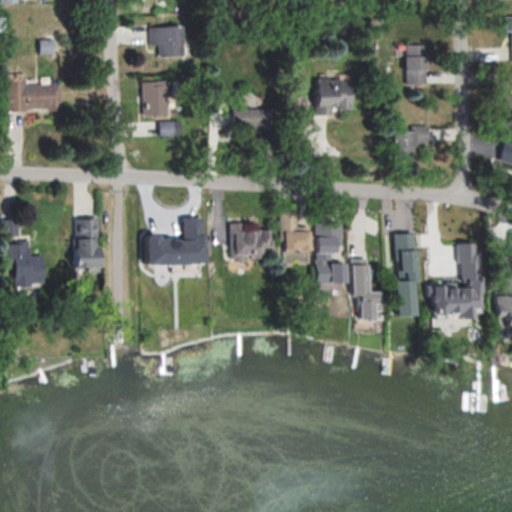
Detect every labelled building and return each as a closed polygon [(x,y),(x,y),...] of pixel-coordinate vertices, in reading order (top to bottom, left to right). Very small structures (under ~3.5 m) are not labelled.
[(507,30),(508,61),(511,60),(511,13),(501,14),(502,30),(507,30)] [(147,45),(154,45),(155,55),(177,54),(176,22),(146,23),(147,45)] [(401,83),(423,83),(424,42),(402,41),(401,83)] [(3,109),(58,108),(57,83),(22,83),(22,75),(3,76),(3,109)] [(156,134),(178,134),(178,118),(170,118),(170,97),(167,97),(167,87),(165,87),(165,78),(140,77),(139,115),(156,115),(156,134)] [(312,86),(311,105),(319,105),(319,113),(328,113),(328,106),(349,106),(349,80),(327,80),(327,86),(312,86)] [(501,109),(511,108),(511,92),(501,92),(501,109)] [(425,124),(390,125),(390,157),(413,156),(413,141),(425,141),(425,124)] [(496,163),(511,166),(511,142),(501,140),(496,163)] [(306,225),(293,225),(293,211),(278,211),(279,254),(307,253),(306,225)] [(0,232),(0,235),(16,235),(16,213),(0,213),(0,232)] [(201,262),(199,215),(177,215),(178,233),(141,234),(142,264),(201,262)] [(72,266),(96,266),(95,216),(71,217),(72,266)] [(225,259),(261,259),(261,251),(269,252),(269,228),(237,228),(237,221),(226,221),(225,259)] [(312,221),(311,281),(341,282),(342,259),(330,259),(330,244),(339,244),(339,222),(312,221)] [(411,314),(410,231),(388,232),(389,314),(411,314)] [(476,238),(454,238),(455,284),(426,285),(427,325),(440,324),(440,325),(468,324),(468,312),(479,311),(476,238)] [(27,252),(27,240),(2,241),(3,286),(41,285),(40,252),(27,252)] [(493,325),(511,324),(511,251),(497,251),(498,292),(492,292),(493,325)] [(363,256),(347,256),(347,294),(354,294),(354,318),(369,318),(369,310),(378,309),(377,290),(364,290),(363,256)]
